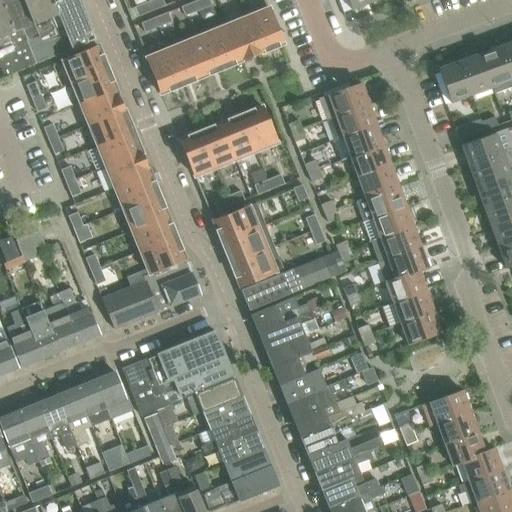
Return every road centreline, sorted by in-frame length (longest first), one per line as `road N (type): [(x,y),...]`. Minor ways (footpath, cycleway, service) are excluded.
road 1 (residential): [(511,414),(467,290),(469,252),(392,51)]
road 2 (residential): [(224,310),(101,0)]
road 3 (residential): [(0,397),(224,310)]
road 4 (residential): [(299,495),(224,310)]
road 5 (residential): [(392,51),(511,5)]
road 6 (residential): [(392,51),(338,59),(308,0)]
